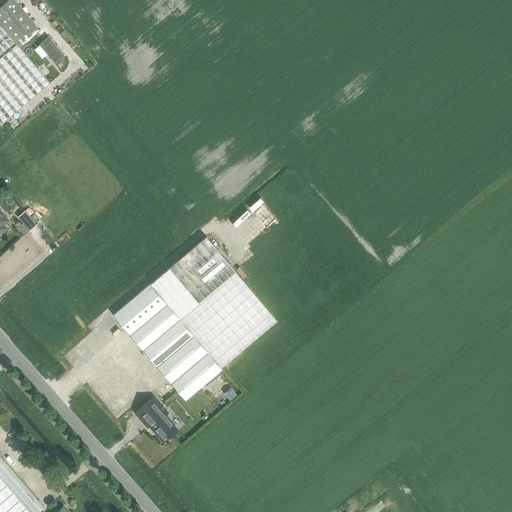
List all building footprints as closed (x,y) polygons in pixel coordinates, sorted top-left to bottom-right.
[(0,123),(1,124),(50,84),(19,47),(39,30),(14,0),(7,0),(0,6),(0,123)] [(48,53),(55,62),(64,55),(49,36),(40,44),(48,53)] [(231,232),(250,216),(240,206),(222,222),(231,232)] [(37,224),(25,211),(18,217),(29,231),(37,224)] [(170,268),(151,284),(222,368),(278,322),(236,271),(207,237),(170,268)] [(231,252),(241,247),(239,243),(229,247),(231,252)] [(273,263),(287,253),(284,249),(270,259),(273,263)] [(186,399),(200,387),(204,383),(222,368),(151,284),(150,282),(114,313),(186,399)] [(220,375),(207,386),(202,390),(188,402),(204,422),(237,395),(220,375)] [(135,413),(143,422),(145,420),(165,442),(178,430),(165,415),(169,412),(154,396),(135,413)] [(0,511),(37,511),(38,511),(30,503),(36,498),(0,456),(0,511)]
